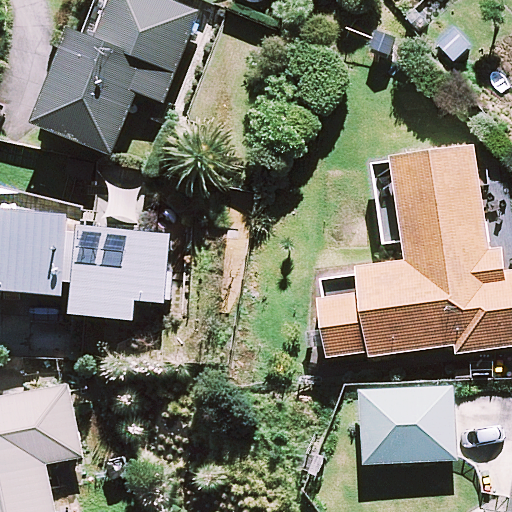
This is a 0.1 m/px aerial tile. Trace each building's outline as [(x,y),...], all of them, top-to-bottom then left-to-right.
[(202,8),(181,0),(116,0),(103,35),(76,25),(40,114),(118,145),(141,88),(166,98),(202,8)] [(480,141),(397,150),(379,152),(390,258),(358,262),(359,270),(322,274),(331,355),(456,342),(457,349),(511,343),(511,266),(509,267),(506,243),(491,244),(480,141)] [(98,188),(96,207),(4,197),(0,231),(0,281),(76,290),(74,308),(139,315),(142,294),(167,297),(175,229),(142,226),(146,194),(98,188)] [(461,452),(457,383),(368,387),(371,457),(461,452)] [(80,453),(68,384),(0,394),(0,511),(55,511),(47,458),(80,453)] [(488,511),(511,511),(511,499),(511,508),(490,504),(488,511)]
